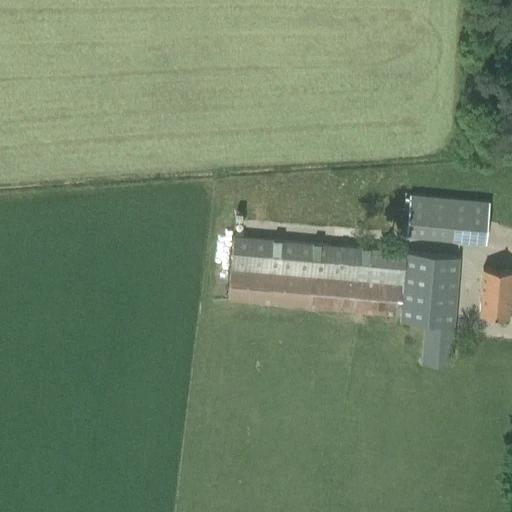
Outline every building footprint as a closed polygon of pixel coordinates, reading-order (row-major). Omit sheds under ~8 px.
[(484,242),(488,202),(408,194),(405,234),(484,242)] [(232,240),(227,303),(395,315),(397,286),(399,286),(402,253),(232,240)] [(395,315),(395,322),(423,324),(420,363),(449,366),(455,257),(402,253),(399,286),(397,286),(395,315)] [(478,314),(507,317),(511,270),(482,267),(478,314)] [(359,319),(357,346),(407,351),(409,324),(359,319)]
